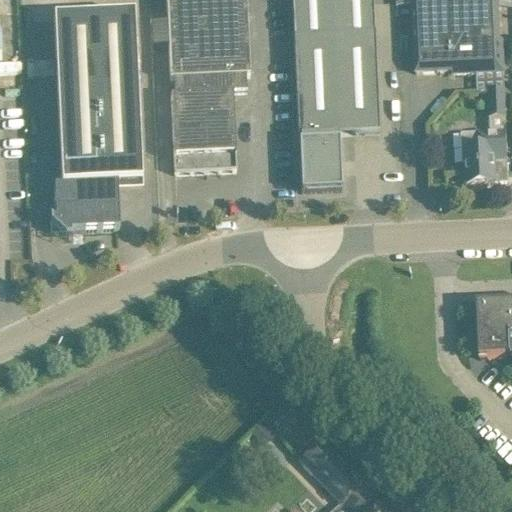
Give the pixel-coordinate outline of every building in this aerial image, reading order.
[(245,0),(165,0),(174,178),(236,175),(232,98),(246,97),(245,80),(249,80),(245,0)] [(337,138),(378,136),(372,0),(291,0),(298,140),(300,140),(300,146),(298,146),(301,196),(341,194),(339,143),(337,143),(337,138)] [(499,43),(497,0),(412,0),(416,77),(452,75),(452,78),(504,75),(502,43),(499,43)] [(53,22),(61,190),(54,190),(55,222),(50,222),(50,228),(65,241),(71,241),(71,236),(119,234),(117,187),(141,186),(134,18),(53,22)] [(506,120),(505,95),(489,95),(490,121),(506,120)] [(511,166),(507,163),(506,134),(476,135),(477,151),(465,151),(467,189),(495,187),(508,186),(508,169),(511,166)] [(511,306),(477,308),(479,362),(511,361),(511,306)] [(262,427),(252,438),(265,450),(276,439),(262,427)] [(363,487),(321,444),(300,465),(345,511),(354,511),(369,497),(361,489),(363,487)] [(383,511),(369,497),(354,511),(383,511)]
